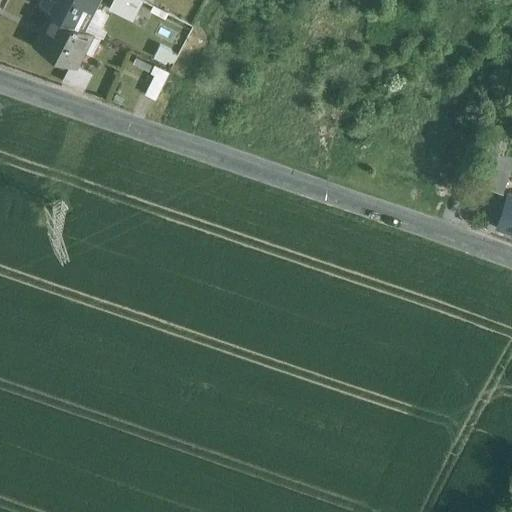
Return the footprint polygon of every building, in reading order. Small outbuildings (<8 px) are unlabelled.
[(96,0),(40,0),(39,3),(53,10),(83,26),(96,0)] [(141,0),(115,0),(111,8),(131,18),(141,0)] [(83,26),(53,10),(36,43),(76,63),(93,31),(83,26)] [(159,43),(155,54),(174,61),(178,51),(159,43)] [(169,71),(155,64),(151,71),(155,73),(165,79),(169,71)] [(165,79),(155,73),(145,93),(155,98),(165,79)] [(511,136),(494,130),(487,148),(506,154),(511,136)] [(506,154),(487,148),(475,182),(490,188),(498,163),(505,165),(509,155),(506,154)] [(505,165),(498,163),(490,188),(503,192),(511,167),(505,165)] [(511,228),(511,198),(505,196),(496,223),(511,228)]
